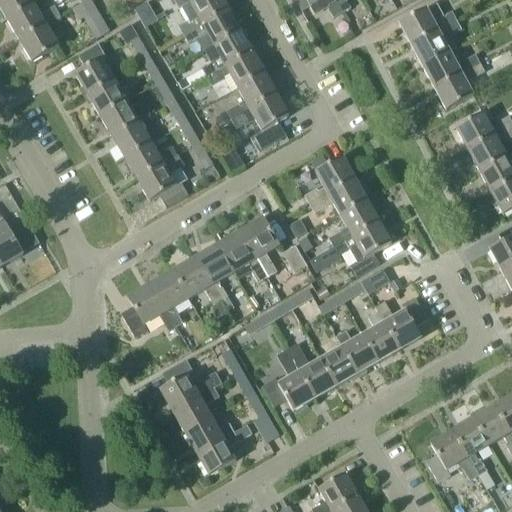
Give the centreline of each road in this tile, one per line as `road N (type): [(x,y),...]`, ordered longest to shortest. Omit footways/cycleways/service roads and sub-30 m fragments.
road 1 (residential): [(81,274),(332,130),(257,0)]
road 2 (residential): [(353,421),(487,345),(441,260)]
road 3 (residential): [(96,511),(85,332)]
road 4 (residential): [(81,274),(67,231),(0,115)]
road 5 (residential): [(200,511),(353,421)]
